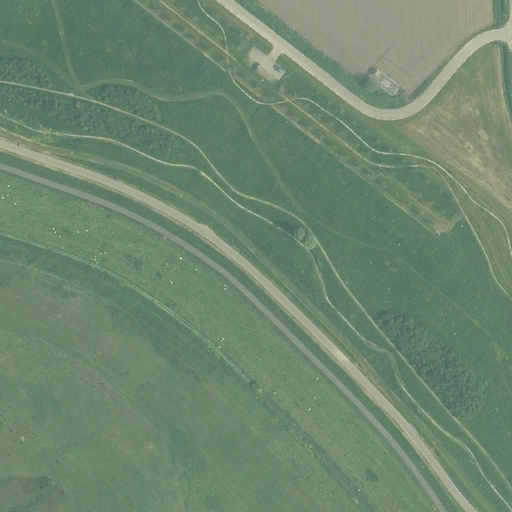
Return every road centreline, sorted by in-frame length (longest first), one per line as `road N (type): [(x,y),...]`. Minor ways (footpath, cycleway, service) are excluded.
road 1 (track): [(511,511),(466,446),(431,422),(400,384),(385,353),(327,301),(298,241),(192,167),(108,139),(76,137),(0,101)]
road 2 (unknown): [(0,121),(175,190),(242,238),(308,296),(494,511)]
road 3 (residential): [(0,144),(141,196),(247,266),(410,431),(472,511)]
road 4 (unclassified): [(511,32),(482,38),(408,110),(377,115),(223,0)]
